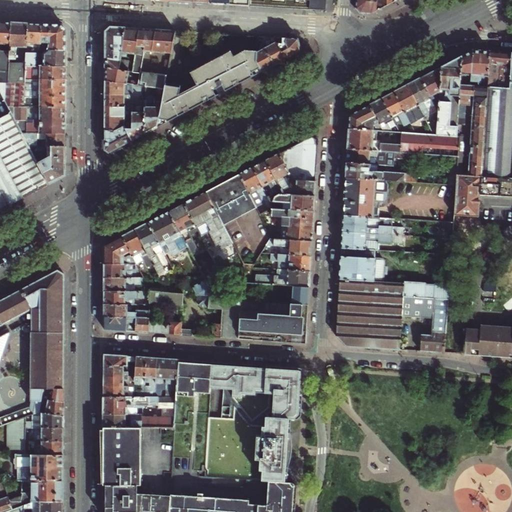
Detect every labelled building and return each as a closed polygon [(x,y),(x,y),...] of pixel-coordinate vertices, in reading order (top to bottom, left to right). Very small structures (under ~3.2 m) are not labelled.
[(249,0),(249,6),(292,9),(326,11),(326,0),(249,0)] [(376,11),(377,0),(356,0),(356,8),(362,13),(367,13),(372,14),(376,11)] [(377,0),(376,11),(382,9),(394,2),(397,0),(377,0)] [(4,22),(0,22),(0,71),(9,72),(9,63),(9,61),(11,23),(4,22)] [(20,23),(11,23),(9,61),(15,62),(15,60),(16,60),(17,47),(21,47),(21,60),(27,60),(27,53),(28,24),(20,23)] [(35,24),(28,24),(27,53),(33,53),(33,44),(41,44),(42,24),(35,24)] [(52,25),(42,24),(41,44),(41,45),(43,45),(44,43),(48,43),(48,50),(66,51),(66,45),(66,30),(62,25),(52,25)] [(106,32),(105,57),(122,60),(125,28),(111,27),(109,29),(106,32)] [(171,55),(175,31),(166,31),(147,30),(130,29),(125,28),(122,60),(128,61),(129,54),(136,55),(135,63),(134,73),(138,74),(142,74),(142,72),(145,53),(171,55)] [(265,37),(258,37),(257,52),(257,62),(262,72),(268,69),(274,66),(265,49),(265,37)] [(276,43),(277,38),(265,37),(265,49),(274,66),(279,63),(285,60),(276,43)] [(283,38),(277,38),(276,43),(285,60),(294,55),(301,52),(298,39),(283,38)] [(66,51),(48,50),(44,53),(41,53),(33,53),(27,53),(27,60),(27,64),(26,66),(37,66),(37,57),(43,58),(43,66),(66,67),(66,58),(66,51)] [(190,71),(198,85),(180,94),(181,85),(166,82),(164,90),(157,128),(192,110),(204,103),(212,99),(262,72),(257,62),(257,52),(245,51),(234,57),(230,50),(223,54),(224,55),(217,59),(216,57),(205,63),(206,65),(199,69),(198,67),(190,71)] [(461,74),(471,75),(473,50),(467,53),(462,56),(461,74)] [(475,51),(473,82),(477,82),(478,82),(479,82),(479,81),(479,80),(480,76),(487,76),(489,51),(482,51),(475,51)] [(508,89),(511,53),(507,53),(500,52),(493,52),(489,51),(487,76),(487,88),(508,89)] [(483,137),(483,147),(482,157),(481,167),(481,178),(511,179),(511,53),(508,89),(487,88),(486,97),(485,107),(485,117),(484,127),(483,137)] [(442,67),(440,94),(440,95),(459,96),(460,95),(461,74),(462,56),(451,62),(442,67)] [(105,63),(105,68),(130,72),(134,73),(135,63),(128,61),(122,60),(105,57),(105,63)] [(27,64),(9,63),(9,72),(8,81),(26,81),(26,79),(26,66),(27,64)] [(26,66),(26,79),(66,79),(66,74),(66,67),(43,66),(37,66),(26,66)] [(433,97),(440,94),(442,67),(432,72),(421,78),(431,98),(433,97)] [(130,72),(105,68),(105,76),(105,80),(129,84),(130,72)] [(0,71),(0,80),(8,81),(9,72),(0,71)] [(141,76),(141,81),(140,86),(147,87),(164,90),(166,82),(167,75),(142,72),(142,74),(141,76)] [(470,95),(470,87),(471,82),(471,75),(461,74),(460,95),(470,95)] [(486,97),(487,88),(487,76),(480,76),(479,80),(479,81),(479,82),(478,82),(477,82),(473,82),(472,87),(472,96),(473,96),(486,97)] [(407,85),(424,118),(431,115),(428,110),(436,106),(431,98),(421,78),(414,82),(407,85)] [(66,92),(66,79),(26,79),(26,81),(8,81),(0,80),(0,90),(8,106),(15,106),(30,107),(40,107),(66,108),(66,100),(66,92)] [(129,84),(105,80),(105,91),(106,94),(125,98),(130,99),(130,96),(134,96),(135,85),(132,85),(129,84)] [(400,89),(394,92),(415,133),(433,134),(430,129),(427,123),(424,118),(407,85),(400,89)] [(157,128),(164,90),(147,87),(146,108),(145,108),(144,134),(153,130),(157,128)] [(415,133),(394,92),(388,95),(382,99),(399,132),(415,133)] [(106,104),(106,114),(124,115),(124,111),(126,112),(127,102),(125,102),(125,98),(106,94),(106,104)] [(459,113),(459,96),(440,95),(440,100),(439,113),(438,129),(437,134),(457,136),(457,130),(458,125),(458,119),(459,113)] [(459,113),(465,114),(465,106),(469,107),(470,96),(470,95),(460,95),(459,96),(459,113)] [(472,102),(472,107),(485,107),(486,97),(473,96),(472,102)] [(144,134),(145,108),(140,108),(140,99),(134,99),(133,102),(132,112),(132,118),(131,127),(125,127),(132,141),(139,137),(144,134)] [(376,102),(370,105),(383,131),(399,132),(382,99),(376,102)] [(350,116),(349,129),(383,131),(370,105),(360,110),(350,116)] [(0,210),(37,191),(49,185),(37,162),(28,144),(22,133),(23,133),(24,120),(15,119),(15,106),(8,106),(12,113),(0,119),(0,210)] [(30,107),(15,106),(15,119),(24,120),(27,120),(28,109),(30,109),(30,107)] [(431,115),(438,111),(436,106),(428,110),(431,115)] [(32,117),(31,120),(66,120),(66,118),(66,108),(40,107),(40,115),(33,114),(32,117)] [(472,112),(471,117),(485,117),(485,107),(472,107),(472,112)] [(471,122),(471,126),(484,127),(485,117),(471,117),(471,122)] [(123,124),(125,127),(126,118),(106,118),(106,124),(106,131),(116,129),(123,124)] [(66,120),(31,120),(24,120),(23,133),(66,133),(66,129),(66,120)] [(109,153),(132,141),(125,127),(123,124),(116,129),(106,131),(106,142),(106,150),(109,153)] [(470,132),(470,136),(483,137),(484,127),(471,126),(470,132)] [(348,149),(386,152),(394,152),(408,153),(450,155),(457,156),(458,153),(458,145),(459,138),(459,136),(457,136),(437,134),(433,134),(415,133),(399,132),(383,131),(349,129),(348,139),(348,149)] [(45,146),(65,146),(65,140),(66,133),(23,133),(22,133),(28,144),(35,144),(35,138),(45,138),(45,146)] [(316,181),(318,140),(312,136),(295,145),(279,153),(292,180),(296,180),(316,181)] [(470,142),(469,147),(483,147),(483,137),(470,136),(470,142)] [(65,163),(65,146),(45,146),(45,158),(37,162),(49,185),(58,180),(65,176),(65,163)] [(469,152),(469,157),(482,157),(483,147),(469,147),(469,152)] [(347,157),(347,163),(370,165),(379,165),(385,166),(386,152),(348,149),(347,157)] [(394,158),(394,152),(386,152),(385,166),(393,166),(394,158)] [(266,160),(283,194),(295,195),(296,180),(292,180),(279,153),(273,156),(266,160)] [(482,157),(469,157),(468,162),(468,166),(481,167),(482,157)] [(274,198),(283,194),(266,160),(260,163),(252,167),(272,204),(273,201),(274,198)] [(386,181),(417,183),(418,174),(378,172),(370,171),(370,165),(347,163),(346,172),(346,179),(386,181)] [(481,167),(468,166),(468,172),(467,177),(481,178),(481,167)] [(239,174),(257,207),(260,214),(271,208),(272,204),(252,167),(246,171),(239,174)] [(224,182),(206,192),(223,224),(250,210),(257,207),(239,174),(233,177),(224,182)] [(511,197),(511,179),(481,178),(467,177),(461,176),(456,176),(455,185),(453,214),(453,217),(477,218),(479,195),(511,197)] [(344,207),(344,216),(380,218),(385,218),(385,216),(384,216),(378,216),(379,203),(384,204),(384,202),(387,200),(387,185),(386,183),(386,181),(346,179),(345,191),(344,207)] [(316,181),(296,180),(295,195),(315,196),(315,188),(316,181)] [(184,203),(199,233),(215,264),(238,252),(223,224),(206,192),(195,197),(184,203)] [(282,201),(281,209),(314,212),(314,204),(315,196),(295,195),(283,194),(274,198),(273,201),(282,201)] [(169,211),(188,247),(194,257),(201,253),(192,237),(199,233),(184,203),(177,207),(169,211)] [(314,212),(281,209),(271,208),(260,214),(260,215),(276,217),(275,226),(287,227),(287,229),(273,228),(272,239),(312,241),(313,228),(314,212)] [(179,251),(188,247),(169,211),(159,217),(148,222),(163,250),(166,255),(170,253),(172,255),(175,256),(179,254),(179,251)] [(445,223),(453,223),(453,217),(453,214),(449,214),(445,218),(445,223)] [(379,227),(380,218),(344,216),(343,223),(343,232),(403,236),(403,229),(379,227)] [(163,250),(148,222),(142,226),(135,229),(159,276),(166,273),(162,266),(165,264),(158,252),(163,250)] [(168,292),(159,276),(135,229),(129,233),(121,236),(130,253),(137,264),(143,261),(149,272),(143,276),(144,278),(148,285),(152,291),(168,292)] [(402,245),(403,236),(343,232),(342,240),(342,249),(375,251),(378,251),(378,244),(402,245)] [(125,255),(130,253),(121,236),(116,239),(104,246),(104,264),(125,264),(125,255)] [(312,241),(272,239),(267,238),(259,252),(268,253),(311,256),(311,249),(312,241)] [(375,251),(342,249),(340,265),(339,280),(383,283),(384,275),(386,275),(386,268),(384,268),(385,262),(384,261),(383,260),(382,259),(381,259),(375,259),(375,251)] [(311,256),(268,253),(268,257),(275,257),(275,260),(276,260),(276,269),(278,269),(310,271),(310,264),(311,256)] [(104,273),(104,277),(132,277),(132,271),(140,271),(137,264),(125,264),(104,264),(104,273)] [(310,280),(310,271),(278,269),(278,275),(256,274),(255,283),(292,285),(309,286),(310,280)] [(0,336),(0,337),(8,333),(4,325),(31,310),(31,388),(37,388),(34,415),(38,413),(41,413),(42,401),(43,388),(64,388),(65,275),(58,270),(33,284),(0,301),(0,319),(3,325),(0,327),(0,336)] [(104,291),(135,291),(135,285),(148,285),(144,278),(132,277),(104,277),(104,285),(104,291)] [(383,283),(339,280),(336,336),(345,347),(364,348),(399,350),(401,317),(403,297),(403,284),(383,283)] [(309,286),(292,285),(290,315),(240,312),(240,297),(214,295),(206,281),(193,288),(197,296),(199,295),(198,303),(201,305),(209,306),(209,308),(222,309),(221,324),(213,324),(212,337),(229,338),(305,343),(308,309),(309,286)] [(403,284),(403,297),(448,300),(448,296),(449,287),(403,284)] [(152,291),(135,291),(104,291),(104,298),(104,304),(135,304),(135,298),(146,298),(146,304),(151,304),(151,303),(152,291)] [(183,293),(168,292),(152,291),(151,303),(183,305),(183,293)] [(448,300),(403,297),(401,317),(432,319),(431,333),(446,334),(448,300)] [(104,316),(136,317),(136,310),(139,310),(140,304),(135,304),(104,304),(104,312),(104,316)] [(136,310),(136,317),(135,332),(142,332),(149,333),(149,320),(151,304),(146,304),(140,304),(139,310),(136,310)] [(135,332),(136,317),(104,316),(104,324),(104,330),(135,332)] [(149,333),(180,335),(181,322),(149,320),(149,333)] [(194,336),(212,337),(213,324),(195,322),(194,336)] [(511,327),(488,326),(487,330),(469,329),(467,355),(487,356),(511,357),(511,327)] [(0,337),(0,338),(0,427),(7,425),(25,419),(32,416),(34,415),(37,388),(31,388),(30,408),(0,419),(0,365),(10,332),(8,333),(0,337)] [(446,334),(431,333),(431,336),(421,335),(420,352),(436,353),(444,353),(446,334)] [(137,357),(104,355),(104,363),(104,366),(124,367),(136,366),(137,357)] [(142,357),(137,357),(136,366),(135,377),(135,382),(138,382),(138,384),(141,384),(141,387),(145,387),(145,383),(147,358),(142,357)] [(153,358),(147,358),(145,383),(150,383),(150,378),(156,378),(157,358),(153,358)] [(166,383),(168,359),(163,359),(157,358),(156,378),(155,390),(155,397),(165,397),(166,383)] [(170,389),(177,389),(179,362),(179,360),(173,359),(168,359),(166,383),(170,383),(170,389)] [(195,363),(179,362),(177,389),(177,391),(186,391),(186,394),(196,395),(196,392),(211,393),(212,387),(213,364),(195,363)] [(213,364),(212,387),(234,388),(233,395),(240,396),(241,364),(225,363),(213,362),(213,364)] [(253,367),(253,365),(241,364),(240,396),(242,396),(242,394),(257,395),(257,392),(266,393),(266,395),(275,396),(273,418),(268,418),(267,428),(263,427),(263,438),(257,438),(255,461),(261,461),(261,471),(264,471),(263,481),(269,482),(285,483),(286,479),(286,473),(288,473),(290,468),(291,463),(292,457),(293,452),(293,447),(293,441),(293,436),(292,431),(289,430),(290,426),(290,420),(299,420),(301,418),(302,398),(300,398),(300,393),(301,388),(303,387),(304,368),(267,366),(267,368),(260,368),(253,367)] [(124,372),(124,367),(104,366),(104,372),(104,376),(129,377),(129,372),(124,372)] [(129,382),(129,377),(104,376),(104,383),(104,387),(124,387),(124,382),(129,382)] [(129,387),(124,387),(104,387),(104,394),(104,397),(123,397),(124,392),(128,391),(129,387)] [(64,400),(64,388),(43,388),(42,401),(64,404),(64,400)] [(123,397),(104,397),(104,411),(104,415),(128,415),(128,407),(136,407),(144,407),(144,405),(159,405),(159,407),(176,408),(176,396),(165,397),(155,397),(144,397),(133,397),(131,397),(123,397)] [(64,404),(42,401),(41,413),(64,416),(64,412),(64,404)] [(25,422),(25,429),(42,429),(42,427),(64,427),(64,423),(64,416),(41,413),(38,413),(34,415),(32,416),(32,425),(27,425),(27,422),(25,422)] [(131,415),(128,415),(104,415),(104,423),(104,427),(137,427),(143,427),(143,421),(134,421),(131,421),(131,415)] [(174,428),(175,417),(143,417),(143,421),(143,427),(174,428)] [(25,442),(25,429),(25,422),(25,419),(7,425),(7,450),(19,450),(19,456),(16,456),(16,470),(18,470),(18,474),(15,474),(15,477),(18,477),(18,482),(20,481),(63,479),(64,470),(64,454),(25,454),(25,442)] [(25,429),(25,442),(41,442),(41,441),(64,441),(64,436),(64,427),(42,427),(42,429),(25,429)] [(136,496),(136,465),(139,465),(140,447),(136,447),(137,427),(104,427),(104,480),(103,511),(164,511),(166,496),(155,495),(155,496),(149,496),(148,498),(137,498),(137,496),(136,496)] [(41,442),(25,442),(25,454),(64,454),(64,450),(64,441),(41,441),(41,442)] [(13,509),(24,505),(33,502),(33,500),(63,501),(63,494),(63,479),(20,481),(20,495),(9,499),(13,509)] [(294,511),(295,504),(296,484),(285,483),(269,482),(267,506),(248,505),(249,501),(233,500),(233,501),(239,502),(238,511),(294,511)] [(9,499),(8,496),(0,499),(0,511),(5,511),(13,509),(9,499)] [(180,511),(182,497),(170,496),(168,511),(180,511)] [(238,511),(239,502),(233,501),(233,500),(182,497),(180,511),(238,511)] [(31,509),(31,511),(63,511),(63,501),(33,500),(33,502),(24,505),(24,510),(31,509)]
